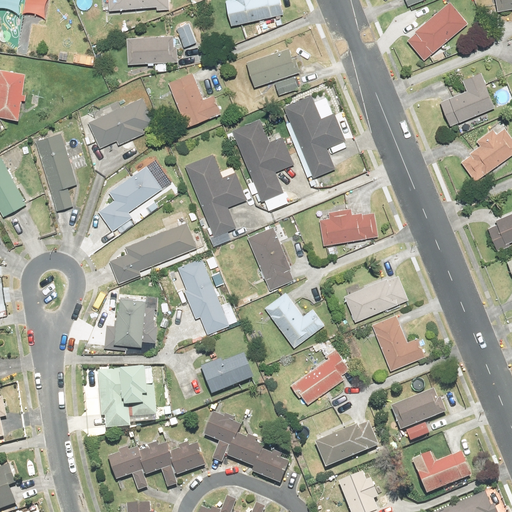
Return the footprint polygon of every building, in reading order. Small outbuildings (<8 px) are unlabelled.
[(112,0),(113,9),(159,5),(159,9),(172,8),(171,0),(112,0)] [(228,0),(234,24),(286,13),(283,0),(228,0)] [(428,57),(471,22),(452,0),(409,35),(428,57)] [(511,0),(499,0),(501,10),(511,7),(511,0)] [(189,23),(179,27),(187,48),(198,44),(189,23)] [(130,36),(131,63),(181,60),(180,45),(177,45),(176,34),(130,36)] [(292,47),(250,60),(258,85),(304,70),(299,56),(296,57),(292,47)] [(30,71),(2,68),(1,79),(0,78),(0,116),(23,119),(30,71)] [(443,100),(453,124),(498,106),(483,69),(465,76),(470,89),(443,100)] [(195,71),(172,81),(191,126),(225,111),(217,92),(206,97),(195,71)] [(297,75),(275,83),(280,96),(302,88),(297,75)] [(315,94),(286,106),(316,178),(338,168),(330,147),(349,140),(337,112),(324,117),(315,94)] [(145,97),(91,121),(103,147),(118,140),(120,144),(147,132),(146,128),(157,123),(145,97)] [(262,117),(235,129),(264,200),(287,191),(278,171),(297,163),(286,135),(272,141),(262,117)] [(478,181),(511,155),(511,132),(507,127),(499,133),(495,127),(479,139),(483,144),(473,152),(474,153),(464,161),(478,181)] [(65,131),(38,139),(60,212),(77,206),(71,187),(81,184),(65,131)] [(216,152),(188,163),(218,235),(239,226),(231,206),(250,198),(238,170),(226,176),(216,152)] [(4,156),(0,158),(0,205),(6,216),(30,203),(4,156)] [(132,211),(165,188),(149,165),(112,191),(118,199),(102,211),(116,230),(136,216),(132,211)] [(156,203),(142,211),(146,218),(160,210),(156,203)] [(323,217),(327,243),(381,235),(377,211),(365,213),(365,211),(355,213),(353,206),(331,209),(332,216),(323,217)] [(490,227),(500,251),(511,245),(511,241),(511,240),(511,212),(500,217),(502,222),(490,227)] [(112,260),(122,282),(144,273),(142,270),(200,246),(190,221),(129,246),(131,252),(112,260)] [(276,225),(250,236),(272,288),(297,278),(293,269),(294,268),(276,225)] [(231,324),(204,257),(180,267),(188,288),(186,289),(198,318),(203,316),(210,332),(231,324)] [(347,294),(358,320),(411,299),(401,274),(391,279),(390,277),(347,294)] [(288,291),(268,307),(298,346),(327,323),(315,307),(307,314),(288,291)] [(152,308),(153,296),(124,295),(122,319),(117,319),(117,324),(109,324),(107,348),(147,351),(148,342),(159,343),(161,309),(152,308)] [(399,313),(374,323),(394,369),(430,354),(422,336),(410,341),(399,313)] [(304,395),(310,403),(347,376),(346,374),(354,368),(338,347),(328,354),(330,357),(293,386),(301,397),(304,395)] [(224,358),(203,366),(214,395),(258,378),(248,352),(225,361),(224,358)] [(128,368),(101,370),(105,415),(108,415),(109,428),(133,426),(132,417),(161,414),(159,384),(129,386),(128,368)] [(393,404),(403,429),(449,411),(444,397),(441,398),(437,387),(393,404)] [(0,436),(7,435),(3,417),(10,415),(5,396),(0,397),(0,436)] [(227,416),(216,411),(206,434),(222,440),(215,457),(225,462),(229,453),(256,465),(254,470),(285,483),(295,460),(266,448),(268,444),(241,432),(244,423),(236,420),(237,417),(228,413),(227,416)] [(318,441),(328,466),(382,444),(372,420),(318,441)] [(429,423),(409,432),(413,442),(433,434),(429,423)] [(123,452),(111,456),(118,479),(135,473),(140,489),(150,486),(147,475),(165,469),(171,486),(180,483),(178,475),(211,465),(203,441),(192,444),(191,442),(182,444),(183,447),(173,450),(170,442),(161,444),(160,441),(151,444),(152,447),(142,451),(140,447),(132,449),(130,445),(121,448),(123,452)] [(416,457),(430,492),(474,475),(465,451),(438,461),(434,451),(416,457)] [(0,509),(19,502),(12,485),(19,483),(12,464),(0,468),(0,509)] [(367,471),(342,480),(354,511),(382,511),(377,498),(382,496),(374,477),(370,479),(367,471)] [(488,490),(435,511),(501,511),(498,503),(494,504),(488,490)] [(387,491),(383,500),(395,506),(400,497),(387,491)] [(205,505),(202,511),(264,511),(267,506),(259,503),(254,511),(233,511),(239,500),(230,496),(224,510),(215,506),(214,508),(205,505)] [(153,501),(129,503),(129,511),(157,511),(153,511),(153,501)]
